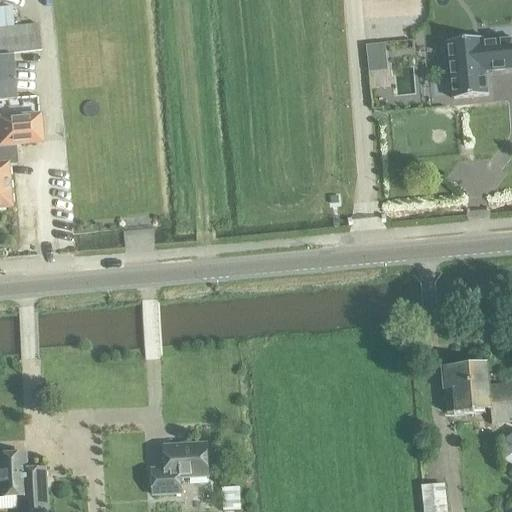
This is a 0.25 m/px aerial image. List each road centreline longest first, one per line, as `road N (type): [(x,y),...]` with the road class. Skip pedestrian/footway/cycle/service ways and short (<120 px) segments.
road 1 (secondary): [(0,288),(511,242)]
road 2 (track): [(187,0),(210,270)]
road 3 (unknown): [(49,265),(38,0)]
road 4 (track): [(148,275),(137,151)]
